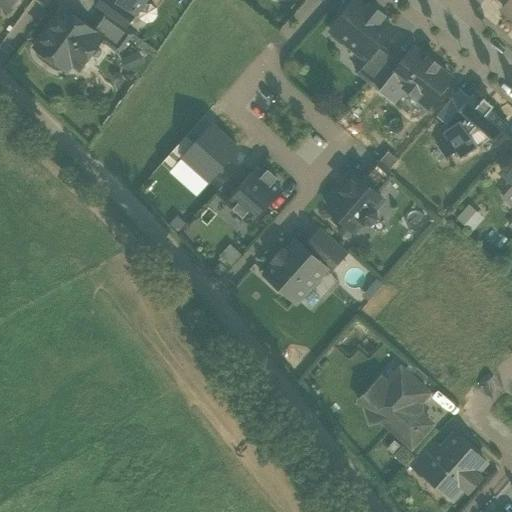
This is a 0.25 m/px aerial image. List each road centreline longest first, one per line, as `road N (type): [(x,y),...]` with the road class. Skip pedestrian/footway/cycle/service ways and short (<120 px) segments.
road 1 (residential): [(375,511),(212,297),(0,73)]
road 2 (residential): [(261,68),(225,106),(316,180)]
road 3 (residential): [(316,180),(348,144),(261,68)]
